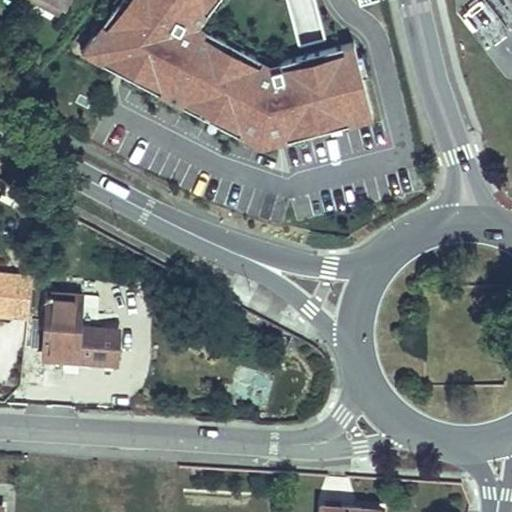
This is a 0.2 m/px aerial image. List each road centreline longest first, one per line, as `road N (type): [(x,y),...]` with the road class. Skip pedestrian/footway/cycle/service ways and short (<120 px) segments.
road 1 (unclassified): [(302,445),(0,425)]
road 2 (tertiary): [(415,0),(459,154),(468,220)]
road 3 (secondary): [(188,232),(287,291),(364,371)]
road 4 (secondary): [(188,232),(0,133)]
road 5 (secondary): [(388,254),(328,268),(276,261),(188,232)]
road 6 (secondary): [(388,254),(358,309),(364,371)]
